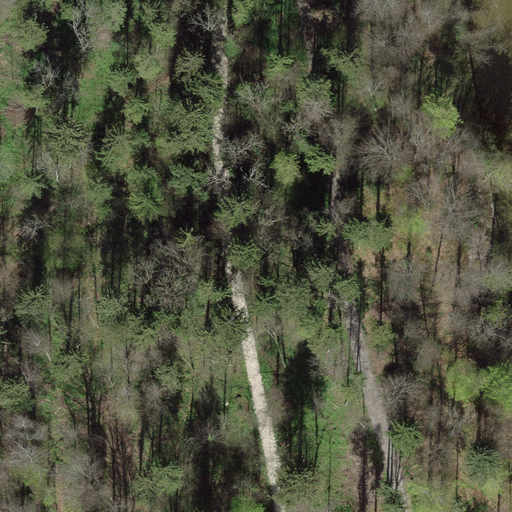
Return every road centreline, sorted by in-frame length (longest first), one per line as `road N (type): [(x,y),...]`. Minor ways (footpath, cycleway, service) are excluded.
road 1 (track): [(303,0),(393,511)]
road 2 (track): [(277,511),(207,180),(206,0)]
